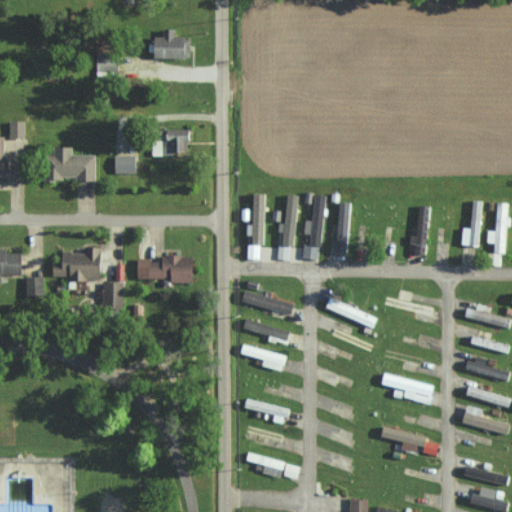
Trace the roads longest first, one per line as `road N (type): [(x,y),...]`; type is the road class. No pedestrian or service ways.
road 1 (residential): [(309,271),(511,275),(311,508),(309,271)]
road 2 (residential): [(220,511),(220,0)]
road 3 (residential): [(191,511),(160,425),(112,378),(37,349),(0,351)]
road 4 (residential): [(445,275),(445,511)]
